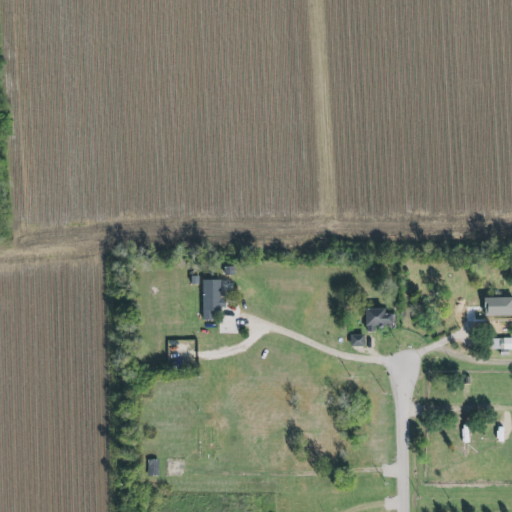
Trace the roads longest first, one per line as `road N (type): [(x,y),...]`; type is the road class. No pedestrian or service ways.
road 1 (residential): [(0,257),(188,256)]
road 2 (residential): [(401,511),(400,357)]
